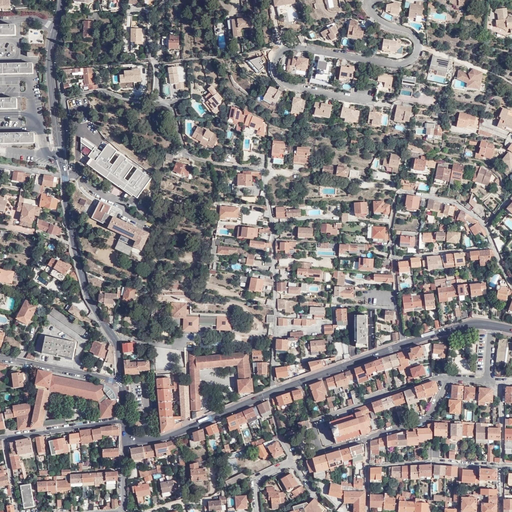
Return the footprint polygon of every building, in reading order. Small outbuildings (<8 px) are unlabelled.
[(0,0),(0,8),(11,8),(10,0),(0,0)] [(387,5),(386,10),(391,11),(391,13),(395,13),(394,16),(393,22),(398,23),(401,3),(396,2),(396,4),(394,4),(395,3),(387,5)] [(287,4),(276,6),(278,16),(282,13),(288,12),(287,4)] [(422,23),(423,10),(418,9),(418,7),(416,7),(416,5),(410,4),(409,20),(416,21),(416,22),(422,23)] [(511,16),(509,17),(508,14),(507,7),(497,9),(495,12),(498,14),(499,20),(497,20),(497,26),(503,29),(508,27),(509,29),(511,28),(511,16)] [(241,28),(253,27),(252,19),(242,19),(242,16),(237,16),(237,20),(233,20),(233,34),(234,34),(239,33),(239,28),(241,28)] [(353,33),(352,35),(358,37),(359,34),(363,35),(364,28),(360,27),(359,29),(357,29),(358,26),(359,22),(354,19),(350,21),(348,33),(353,33)] [(93,21),(85,21),(84,36),(92,37),(93,21)] [(323,37),(327,35),(328,34),(331,39),(332,40),(336,37),(334,35),(337,33),(336,30),(337,30),(334,25),(328,29),(328,28),(320,32),(323,37)] [(0,36),(16,36),(16,26),(8,26),(0,26),(0,36)] [(143,41),(142,41),(143,29),(131,28),(131,41),(135,42),(135,44),(143,44),(143,41)] [(242,36),(241,28),(239,28),(239,33),(234,34),(234,37),(242,36)] [(169,49),(169,48),(179,48),(179,36),(170,36),(162,36),(162,43),(165,44),(165,46),(166,49),(169,49)] [(383,39),(382,48),(388,49),(388,50),(396,52),(396,53),(402,54),(403,46),(401,46),(402,40),(397,39),(396,41),(383,39)] [(449,60),(433,56),(428,73),(446,78),(449,60)] [(289,59),(288,65),(293,65),(297,66),(297,67),(307,69),(309,59),(304,58),(303,60),(302,60),(302,58),(298,57),(298,59),(294,58),(293,59),(289,59)] [(328,62),(324,62),(318,61),(317,69),(320,69),(320,71),(319,72),(319,73),(316,75),(315,79),(320,80),(323,80),(327,81),(328,75),(329,75),(331,65),(327,64),(328,62)] [(0,74),(33,74),(33,64),(26,64),(0,64),(0,74)] [(183,66),(167,68),(169,84),(163,85),(165,98),(176,96),(175,90),(186,88),(183,66)] [(349,67),(349,68),(348,71),(346,70),(346,67),(341,66),(338,80),(344,81),(344,79),(347,79),(347,78),(352,79),(354,68),(349,67)] [(92,73),(91,67),(63,69),(63,71),(65,71),(65,72),(73,72),(73,73),(84,72),(84,79),(88,79),(88,74),(92,73)] [(140,69),(123,70),(123,75),(119,76),(119,88),(134,87),(133,83),(141,82),(140,69)] [(468,74),(458,70),(456,80),(467,84),(467,89),(480,90),(482,73),(472,69),(468,74)] [(385,93),(390,94),(393,76),(378,74),(377,82),(384,83),(383,88),(386,89),(385,93)] [(414,87),(415,78),(403,76),(401,84),(414,87)] [(96,89),(96,84),(93,85),(92,78),(88,79),(84,79),(85,84),(89,84),(89,90),(96,89)] [(208,100),(207,100),(213,108),(212,110),(215,114),(220,109),(217,106),(220,104),(219,102),(223,98),(212,85),(207,88),(210,92),(205,96),(208,100)] [(270,85),(264,96),(272,100),(273,99),(276,100),(281,92),(270,85)] [(0,109),(17,109),(17,99),(10,100),(0,99),(0,109)] [(297,101),(297,99),(293,99),(290,113),(298,114),(299,112),(302,113),(305,101),(300,100),(300,102),(297,101)] [(315,114),(323,116),(324,112),(330,114),(331,106),(331,105),(330,106),(327,106),(327,105),(326,105),(325,105),(323,104),(315,102),(314,107),(316,107),(315,114)] [(243,122),(244,115),(241,114),(242,113),(240,112),(241,109),(235,107),(235,106),(234,105),(234,107),(232,106),(230,118),(234,119),(233,120),(238,121),(243,122)] [(412,108),(399,106),(397,111),(396,111),(395,117),(404,119),(403,120),(409,122),(412,108)] [(359,111),(349,109),(349,111),(346,110),(347,109),(346,109),(342,109),(342,108),(341,108),(340,118),(345,119),(345,117),(350,118),(350,119),(353,119),(353,120),(355,120),(356,116),(358,116),(359,111)] [(502,117),(501,119),(498,126),(511,132),(511,116),(508,114),(509,110),(504,108),(500,116),(502,117)] [(382,116),(377,116),(374,115),(375,113),(369,112),(367,123),(372,124),(376,125),(376,123),(380,124),(382,116)] [(480,126),(480,124),(474,123),(476,115),(459,112),(456,126),(466,128),(466,127),(477,130),(478,126),(480,126)] [(265,123),(265,122),(263,121),(264,119),(249,114),(245,124),(250,125),(250,126),(259,129),(258,133),(265,135),(265,123)] [(426,133),(425,139),(434,140),(434,136),(440,137),(441,137),(442,126),(435,125),(434,129),(426,128),(426,133)] [(213,147),(214,144),(218,138),(218,136),(207,130),(206,131),(201,129),(197,127),(194,132),(198,134),(196,138),(201,141),(201,140),(207,143),(207,144),(212,147),(213,147)] [(0,143),(34,143),(34,133),(27,134),(0,133),(0,143)] [(285,142),(275,141),(275,145),(273,145),(272,153),(274,153),(274,158),(284,159),(285,142)] [(476,150),(475,158),(483,159),(483,155),(492,158),(495,148),(493,148),(494,145),(486,143),(485,144),(480,142),(479,148),(480,148),(479,150),(476,149),(476,150)] [(295,151),(294,164),(306,166),(306,164),(308,164),(310,148),(302,147),(302,148),(298,148),(297,151),(295,151)] [(84,157),(137,193),(142,185),(89,150),(84,157)] [(511,154),(511,155),(509,152),(501,162),(510,169),(511,166),(511,154)] [(383,157),(382,161),(379,161),(377,169),(388,171),(397,172),(400,156),(390,154),(389,158),(383,157)] [(436,160),(427,159),(427,160),(412,158),(412,164),(415,164),(414,169),(426,171),(427,163),(431,163),(430,167),(435,168),(436,160)] [(456,164),(457,162),(454,161),(454,163),(453,168),(450,183),(453,183),(453,179),(461,180),(464,165),(456,164)] [(191,167),(177,162),(174,172),(177,173),(176,176),(183,178),(184,175),(188,177),(191,167)] [(344,167),(345,164),(339,164),(338,167),(324,165),(323,173),(328,174),(328,175),(337,176),(337,175),(347,176),(348,168),(344,167)] [(436,179),(436,183),(448,185),(451,170),(448,169),(448,166),(438,164),(435,179),(436,179)] [(480,166),(481,165),(476,165),(472,177),(477,179),(480,166)] [(487,170),(480,166),(477,179),(476,182),(488,185),(492,174),(487,172),(487,170)] [(361,170),(352,169),(351,169),(350,177),(351,177),(360,178),(361,170)] [(23,172),(14,170),(12,180),(21,182),(23,172)] [(258,179),(262,179),(261,172),(252,172),(251,171),(243,171),(243,174),(238,174),(238,186),(246,186),(252,186),(252,176),(258,176),(258,179)] [(56,187),(57,183),(53,182),(54,177),(44,175),(42,185),(43,185),(52,187),(53,186),(56,187)] [(406,182),(405,189),(415,191),(416,183),(406,182)] [(40,185),(34,184),(32,191),(38,192),(39,192),(40,185)] [(99,200),(85,191),(79,199),(94,209),(99,200)] [(46,197),(47,194),(42,193),(41,193),(40,200),(40,205),(55,209),(57,200),(46,197)] [(420,198),(407,195),(406,206),(407,207),(407,210),(417,211),(417,208),(418,209),(420,198)] [(440,201),(429,199),(427,207),(428,207),(427,213),(428,214),(435,215),(443,217),(443,211),(438,210),(440,201)] [(111,217),(107,215),(111,207),(100,201),(91,219),(106,227),(111,217)] [(367,216),(366,202),(355,203),(356,216),(367,216)] [(390,205),(384,205),(384,202),(374,202),(375,212),(384,212),(384,213),(385,215),(389,215),(390,213),(390,211),(390,205)] [(453,204),(444,202),(443,204),(446,205),(445,213),(453,215),(454,210),(457,211),(458,207),(456,205),(453,204)] [(23,212),(20,225),(31,228),(34,215),(38,216),(39,208),(24,204),(19,203),(18,206),(18,207),(18,211),(23,212)] [(238,209),(232,208),(226,208),(226,206),(224,206),(224,208),(221,207),(220,220),(226,220),(226,217),(238,218),(238,209)] [(286,217),(286,211),(286,207),(276,207),(276,217),(286,217)] [(131,215),(119,208),(117,212),(129,218),(131,215)] [(467,213),(460,209),(458,212),(459,213),(457,220),(463,222),(463,221),(469,232),(470,232),(465,220),(466,217),(467,213)] [(478,221),(467,213),(466,217),(475,224),(470,227),(475,235),(481,231),(483,233),(484,236),(487,234),(486,230),(480,223),(478,221)] [(114,235),(111,242),(110,243),(116,246),(117,244),(119,240),(142,251),(149,234),(113,217),(108,228),(122,234),(120,238),(114,235)] [(61,229),(38,219),(37,225),(37,227),(56,235),(56,234),(58,235),(61,229)] [(337,234),(337,228),(329,227),(329,224),(322,223),(322,232),(331,232),(331,234),(337,234)] [(239,227),(238,229),(238,238),(241,239),(242,238),(242,237),(253,238),(253,237),(257,237),(258,229),(243,228),(239,227)] [(390,240),(390,236),(387,236),(387,234),(386,234),(386,227),(373,227),(372,238),(373,238),(373,241),(384,241),(384,240),(390,240)] [(298,237),(312,238),(313,228),(298,228),(298,237)] [(414,232),(402,231),(401,236),(400,243),(409,243),(409,244),(415,244),(415,236),(414,236),(414,232)] [(421,237),(420,248),(425,248),(425,241),(432,242),(432,240),(433,232),(433,231),(429,231),(429,233),(424,233),(423,234),(421,234),(421,237)] [(434,240),(444,241),(445,233),(433,232),(432,240),(434,240)] [(445,233),(444,241),(446,241),(446,242),(457,243),(457,239),(459,239),(459,234),(445,233)] [(286,243),(276,242),(276,253),(289,254),(289,246),(289,243),(286,243)] [(501,242),(497,247),(499,253),(505,246),(501,242)] [(340,244),(339,253),(345,253),(345,251),(358,251),(358,245),(340,244)] [(245,249),(219,246),(218,253),(236,256),(237,253),(242,254),(244,256),(246,256),(248,257),(247,263),(254,264),(255,255),(244,253),(245,249)] [(491,249),(479,251),(481,266),(492,265),(491,257),(495,257),(493,251),(492,250),(491,249)] [(469,252),(470,258),(471,260),(479,259),(480,266),(481,266),(479,251),(478,251),(469,252)] [(463,253),(454,254),(456,265),(456,266),(465,265),(463,253)] [(453,254),(442,255),(445,268),(456,266),(456,265),(454,254),(453,254)] [(441,255),(427,257),(427,260),(428,266),(428,270),(438,269),(438,266),(443,265),(444,268),(445,268),(442,255),(441,255)] [(62,282),(73,265),(60,259),(59,258),(55,256),(55,257),(53,256),(52,258),(49,256),(47,259),(50,260),(48,263),(54,268),(50,274),(62,282)] [(411,258),(412,267),(412,268),(420,267),(420,257),(419,258),(411,258)] [(373,270),(374,259),(360,258),(359,269),(373,270)] [(410,258),(407,259),(408,261),(398,262),(400,276),(411,275),(412,275),(413,275),(410,258)] [(298,268),(287,267),(287,270),(298,271),(298,274),(307,275),(307,276),(315,277),(315,280),(320,280),(321,270),(298,269),(298,268)] [(0,275),(0,280),(12,282),(14,271),(1,269),(0,275)] [(78,279),(77,276),(72,273),(70,277),(80,283),(78,279)] [(393,281),(393,275),(370,273),(370,279),(386,280),(386,282),(389,283),(390,280),(393,281)] [(263,285),(273,287),(272,280),(264,278),(264,277),(260,277),(260,279),(240,276),(240,279),(241,279),(241,281),(251,282),(249,290),(262,292),(263,285)] [(457,279),(447,281),(446,281),(448,297),(456,296),(455,286),(453,286),(453,287),(451,287),(451,284),(457,283),(457,279)] [(448,297),(446,281),(445,281),(446,287),(444,287),(438,288),(439,302),(448,301),(448,297)] [(286,282),(277,282),(278,291),(286,291),(286,282)] [(487,294),(485,283),(470,285),(472,296),(487,294)] [(136,287),(125,285),(125,287),(123,286),(121,294),(124,295),(123,300),(133,303),(136,287)] [(469,295),(468,285),(458,286),(459,296),(469,295)] [(511,290),(511,288),(511,287),(508,288),(502,287),(502,286),(500,286),(498,285),(497,286),(496,289),(497,290),(499,290),(497,298),(497,302),(507,304),(509,291),(511,292),(511,290)] [(344,296),(353,297),(354,287),(348,287),(348,290),(346,289),(344,289),(344,287),(336,286),(335,294),(344,295),(344,296)] [(300,295),(300,287),(288,287),(288,295),(300,295)] [(115,300),(118,300),(118,297),(118,294),(112,294),(112,290),(109,290),(109,294),(105,293),(105,291),(100,291),(100,296),(99,296),(99,300),(100,300),(100,303),(105,303),(105,307),(114,307),(115,300)] [(426,307),(435,306),(434,294),(429,294),(429,292),(426,292),(426,291),(424,291),(426,307)] [(414,308),(422,307),(421,295),(416,296),(413,296),(414,308)] [(412,296),(403,297),(404,309),(414,308),(413,296),(412,296)] [(402,312),(414,311),(414,308),(404,309),(403,297),(401,298),(402,312)] [(278,299),(278,309),(285,309),(285,312),(291,312),(291,306),(294,306),(296,306),(297,300),(278,299)] [(20,312),(17,311),(15,315),(15,316),(17,317),(17,318),(28,324),(37,306),(26,300),(20,312)] [(186,308),(187,308),(187,303),(172,303),(171,305),(184,306),(184,316),(174,315),(174,313),(171,313),(171,318),(183,318),(183,331),(198,332),(198,325),(212,325),(212,323),(196,323),(196,329),(186,329),(186,316),(187,316),(187,314),(186,314),(186,308)] [(84,314),(71,305),(67,312),(80,320),(84,314)] [(184,306),(171,305),(171,313),(174,313),(174,315),(184,316),(184,306)] [(324,317),(325,308),(310,307),(310,314),(315,314),(315,317),(324,317)] [(82,336),(85,330),(53,308),(48,314),(82,336)] [(229,328),(229,316),(194,315),(194,309),(187,308),(186,308),(186,314),(187,314),(187,316),(186,316),(186,329),(196,329),(196,323),(212,323),(212,325),(216,326),(219,326),(219,327),(229,328)] [(348,325),(346,308),(337,309),(337,325),(348,325)] [(398,320),(397,312),(385,311),(385,319),(393,320),(398,320)] [(367,347),(368,315),(356,315),(356,347),(367,347)] [(231,316),(229,316),(229,328),(219,327),(219,326),(216,326),(216,330),(231,330),(231,316)] [(333,328),(333,325),(325,326),(325,333),(333,333),(333,328)] [(72,360),(76,343),(45,336),(42,354),(72,360)] [(277,339),(276,350),(287,350),(288,341),(295,340),(295,338),(277,339)] [(499,338),(496,358),(504,359),(506,342),(507,339),(499,338)] [(310,349),(311,352),(326,351),(325,339),(310,340),(310,343),(308,343),(308,349),(310,349)] [(105,358),(108,350),(104,349),(105,347),(103,346),(104,345),(93,341),(90,351),(94,353),(96,353),(95,355),(105,358)] [(123,343),(124,352),(133,352),(133,346),(137,346),(137,342),(132,341),(132,343),(123,343)] [(510,363),(511,348),(511,342),(506,342),(504,359),(496,358),(496,361),(510,363)] [(427,352),(431,351),(431,343),(411,349),(412,352),(408,354),(411,360),(428,354),(427,352)] [(114,351),(114,348),(109,344),(107,348),(108,349),(108,350),(105,358),(105,359),(107,360),(106,362),(115,365),(114,351)] [(439,357),(444,357),(444,354),(445,354),(445,346),(440,346),(440,345),(434,344),(433,353),(440,354),(439,357)] [(37,353),(30,350),(26,358),(34,360),(37,353)] [(253,351),(253,363),(255,363),(255,360),(261,360),(261,351),(254,352),(254,351),(253,351)] [(402,369),(404,369),(407,368),(407,370),(410,369),(406,351),(397,354),(401,366),(398,367),(400,371),(402,371),(402,369)] [(250,380),(248,352),(198,357),(198,352),(189,352),(192,411),(201,410),(199,368),(238,365),(239,380),(238,380),(239,393),(253,392),(252,380),(250,380)] [(397,354),(389,356),(392,366),(393,368),(393,369),(398,367),(401,366),(397,354)] [(389,356),(382,359),(384,369),(392,366),(389,356)] [(126,375),(139,374),(139,371),(139,362),(130,362),(130,359),(125,360),(126,375)] [(311,371),(326,366),(325,359),(309,362),(311,371)] [(382,359),(374,361),(377,371),(384,369),(382,359)] [(139,362),(139,371),(150,370),(149,361),(139,362)] [(374,361),(365,365),(367,374),(372,372),(373,375),(378,374),(377,371),(374,361)] [(253,363),(254,368),(257,367),(258,374),(267,374),(267,363),(255,363),(253,363)] [(365,365),(355,369),(358,384),(369,380),(367,374),(365,365)] [(422,365),(411,370),(414,378),(425,374),(422,365)] [(286,366),(275,368),(277,378),(288,376),(287,370),(286,366)] [(355,369),(345,372),(348,384),(355,382),(358,389),(360,389),(358,384),(355,369)] [(52,373),(39,371),(37,383),(32,382),(31,388),(40,389),(32,428),(66,423),(65,418),(44,421),(49,390),(100,401),(102,418),(116,415),(116,406),(114,396),(112,392),(109,389),(105,387),(52,376),(52,373)] [(345,372),(334,376),(337,385),(337,388),(348,385),(348,384),(345,372)] [(28,373),(26,373),(21,374),(20,373),(12,374),(14,388),(27,387),(27,388),(30,388),(28,373)] [(334,376),(326,379),(328,388),(337,385),(334,376)] [(169,378),(157,379),(158,390),(170,389),(170,387),(169,378)] [(322,381),(307,386),(307,388),(310,387),(311,388),(310,388),(312,396),(313,395),(315,402),(325,398),(323,392),(326,391),(322,381)] [(422,386),(426,398),(432,396),(428,404),(430,405),(437,390),(435,382),(432,382),(422,386)] [(189,383),(179,383),(179,388),(179,391),(180,401),(180,406),(181,416),(182,422),(190,419),(190,416),(190,415),(189,383)] [(422,386),(415,388),(419,401),(421,401),(421,399),(426,398),(422,386)] [(463,386),(453,386),(452,398),(462,398),(463,386)] [(475,399),(475,391),(476,386),(472,386),(471,387),(465,387),(464,400),(470,401),(470,398),(475,399)] [(30,388),(27,388),(24,389),(25,399),(27,398),(27,404),(22,405),(21,398),(13,399),(14,403),(17,403),(17,404),(13,404),(13,406),(7,407),(7,411),(5,411),(5,413),(5,418),(17,417),(19,430),(31,428),(31,403),(30,388)] [(404,392),(407,405),(419,401),(415,388),(404,392)] [(479,388),(479,391),(479,399),(478,405),(484,405),(484,402),(492,402),(493,391),(491,389),(479,388)] [(170,389),(158,390),(159,403),(171,402),(170,389)] [(300,389),(292,392),(294,400),(303,398),(300,389)] [(280,406),(292,402),(289,393),(272,399),(273,405),(277,404),(278,404),(279,406),(280,406)] [(402,393),(391,396),(394,406),(405,402),(402,393)] [(363,401),(362,396),(356,398),(352,399),(353,404),(363,401)] [(391,396),(381,400),(384,409),(394,406),(391,396)] [(381,400),(371,403),(374,413),(384,409),(381,400)] [(461,401),(449,400),(449,406),(450,406),(450,413),(460,414),(461,401)] [(257,405),(263,417),(271,414),(267,401),(257,405)] [(171,402),(159,403),(160,418),(172,417),(171,402)] [(354,411),(355,414),(361,411),(363,412),(365,413),(369,412),(372,419),(376,417),(376,416),(374,413),(371,403),(355,409),(354,411)] [(256,415),(246,420),(248,423),(259,418),(255,406),(252,407),(256,415)] [(252,407),(242,411),(245,420),(246,420),(256,415),(252,407)] [(242,411),(235,415),(238,425),(246,422),(245,420),(242,411)] [(361,411),(355,414),(328,423),(335,442),(361,433),(361,435),(369,432),(370,431),(370,429),(369,427),(368,427),(369,424),(370,422),(369,419),(367,417),(365,417),(363,417),(365,415),(365,413),(363,412),(361,411)] [(231,430),(239,427),(238,425),(235,415),(227,418),(231,430)] [(172,417),(160,418),(161,434),(182,426),(182,425),(182,422),(181,416),(172,417)] [(297,422),(299,428),(300,431),(310,428),(311,428),(309,420),(297,422)] [(450,421),(445,421),(445,424),(435,424),(434,435),(446,436),(447,425),(449,425),(450,421)] [(457,421),(454,421),(454,424),(451,424),(451,438),(462,439),(462,435),(463,422),(461,422),(460,422),(460,424),(457,424),(457,421)] [(476,423),(473,423),(470,422),(470,425),(467,425),(467,422),(463,422),(462,435),(470,435),(470,439),(476,439),(476,426),(476,423)] [(210,436),(219,432),(216,423),(214,424),(206,427),(210,436)] [(418,439),(422,439),(431,438),(432,423),(427,424),(427,428),(417,429),(418,439)] [(476,426),(476,439),(488,440),(488,426),(481,426),(481,423),(476,423),(476,426)] [(501,425),(500,424),(496,424),(496,429),(492,428),(492,424),(488,424),(488,426),(488,440),(501,440),(501,425)] [(114,426),(100,428),(101,430),(101,436),(106,435),(107,438),(113,438),(113,435),(119,435),(119,428),(114,428),(114,426)] [(406,431),(407,444),(418,444),(418,442),(418,439),(417,429),(417,427),(413,429),(413,432),(408,432),(408,430),(406,431)] [(284,433),(285,437),(293,434),(300,431),(299,428),(284,433)] [(92,429),(79,431),(80,434),(81,444),(93,442),(93,439),(92,431),(92,429)] [(196,442),(200,441),(205,440),(203,429),(193,433),(195,440),(190,441),(191,448),(196,447),(196,445),(196,442)] [(101,430),(92,431),(93,439),(101,438),(101,436),(101,430)] [(398,433),(396,433),(397,445),(407,444),(406,431),(402,432),(402,435),(398,435),(398,433)] [(396,433),(387,436),(388,446),(388,449),(391,449),(391,446),(397,445),(396,433)] [(70,444),(77,443),(78,448),(82,447),(81,444),(80,434),(69,435),(70,444)] [(255,441),(256,445),(262,442),(266,441),(265,438),(264,434),(262,434),(263,439),(255,441)] [(70,451),(70,448),(70,444),(69,435),(64,436),(64,439),(50,442),(52,455),(70,451)] [(43,436),(35,438),(38,452),(44,452),(44,447),(44,442),(43,436)] [(387,436),(378,439),(378,447),(387,446),(388,446),(387,436)] [(32,452),(30,438),(16,440),(18,454),(10,455),(13,470),(22,468),(21,467),(20,463),(22,463),(22,460),(20,461),(18,455),(32,452)] [(378,447),(378,439),(370,441),(370,453),(376,453),(376,454),(379,454),(378,450),(378,447)] [(18,454),(16,440),(8,442),(10,455),(18,454)] [(166,443),(169,451),(176,449),(174,440),(166,443)] [(262,442),(263,443),(265,448),(268,447),(274,458),(283,453),(276,442),(274,443),(272,440),(266,441),(262,442)] [(157,457),(169,455),(169,451),(166,443),(155,445),(157,457)] [(263,444),(255,447),(261,458),(262,457),(263,459),(266,458),(265,456),(268,455),(263,444)] [(362,444),(349,448),(353,458),(353,465),(354,465),(354,461),(363,459),(363,462),(365,462),(365,456),(363,457),(362,453),(364,452),(362,444)] [(488,453),(487,461),(492,462),(493,449),(496,449),(496,446),(488,445),(488,453)] [(153,446),(143,447),(145,458),(155,457),(153,446)] [(224,457),(225,473),(229,473),(237,472),(236,457),(254,451),(258,459),(261,458),(255,447),(224,457)] [(104,460),(118,459),(118,456),(119,448),(113,449),(103,449),(104,460)] [(349,448),(339,451),(343,461),(353,458),(349,448)] [(339,451),(326,455),(330,468),(331,473),(335,472),(334,467),(342,464),(343,461),(339,451)] [(273,466),(268,455),(265,456),(266,458),(263,459),(268,468),(273,466)] [(313,471),(313,477),(332,483),(332,480),(325,479),(323,471),(322,471),(321,470),(330,468),(326,455),(313,459),(316,470),(313,471)] [(177,460),(172,462),(172,463),(173,465),(180,463),(178,456),(177,460)] [(210,460),(207,460),(207,463),(219,462),(220,474),(223,474),(224,474),(225,473),(223,459),(210,460)] [(313,459),(306,461),(310,472),(313,471),(316,470),(313,459)] [(157,466),(157,469),(158,474),(174,469),(173,465),(172,463),(168,464),(168,467),(162,469),(161,466),(160,465),(157,466)] [(193,464),(190,465),(192,481),(206,480),(205,468),(198,469),(197,463),(193,464)] [(431,479),(431,465),(431,464),(420,465),(420,478),(420,479),(431,479)] [(420,478),(420,465),(411,466),(410,477),(410,478),(420,478)] [(440,478),(445,478),(445,466),(434,465),(434,474),(440,475),(440,478)] [(257,474),(262,471),(260,466),(254,468),(257,474)] [(402,466),(392,467),(392,468),(392,471),(392,474),(390,474),(390,479),(397,479),(397,483),(402,483),(402,478),(402,466)] [(411,466),(402,466),(402,478),(410,477),(411,466)] [(456,476),(456,467),(445,466),(445,478),(450,478),(450,475),(456,476)] [(141,477),(148,476),(147,472),(146,467),(139,469),(141,477)] [(462,470),(462,467),(458,467),(458,480),(458,482),(477,483),(477,477),(475,477),(475,471),(462,470)] [(381,479),(381,468),(370,469),(370,479),(381,479)] [(478,483),(496,483),(497,472),(496,471),(495,470),(478,469),(478,483)] [(105,473),(106,481),(106,485),(117,484),(117,472),(105,473)] [(82,474),(83,483),(95,482),(95,477),(97,477),(97,473),(82,474)] [(95,477),(95,482),(106,481),(105,473),(97,473),(97,477),(95,477)] [(291,473),(282,479),(288,490),(298,484),(291,473)] [(71,475),(71,483),(83,483),(82,474),(71,475)] [(225,482),(227,487),(245,479),(242,474),(228,480),(225,482)] [(57,481),(57,491),(71,490),(71,487),(71,483),(71,475),(65,476),(65,480),(57,481)] [(10,484),(8,476),(0,477),(0,489),(2,489),(2,486),(10,484)] [(49,482),(49,477),(46,477),(47,491),(57,491),(57,481),(57,476),(54,477),(54,481),(49,482)] [(47,491),(46,477),(44,477),(45,482),(40,482),(40,478),(37,478),(38,492),(47,491)] [(353,484),(353,488),(359,489),(361,489),(362,486),(362,478),(353,478),(353,479),(353,484)] [(174,484),(173,481),(161,483),(164,497),(172,495),(172,493),(177,492),(175,483),(174,484)] [(136,493),(138,502),(143,501),(142,496),(150,495),(148,482),(144,483),(144,482),(139,483),(139,486),(132,487),(134,493),(136,493)] [(35,506),(30,484),(21,486),(26,508),(35,506)] [(344,498),(344,492),(344,491),(340,490),(341,486),(331,484),(329,495),(344,498)] [(295,499),(302,496),(301,494),(305,491),(302,486),(291,492),(293,496),(291,497),(292,499),(294,498),(295,499)] [(286,497),(283,492),(279,492),(279,491),(274,492),(274,488),(266,488),(266,492),(268,492),(268,497),(271,497),(271,500),(272,509),(277,508),(277,503),(283,503),(283,497),(286,497)] [(365,503),(365,492),(344,492),(344,498),(344,503),(353,503),(365,503)] [(380,495),(370,495),(369,507),(383,507),(384,493),(381,493),(380,495)] [(388,498),(389,494),(386,493),(384,493),(383,507),(383,508),(394,509),(395,499),(388,498)] [(472,497),(472,494),(461,494),(460,511),(475,511),(476,498),(472,497)] [(487,503),(496,503),(496,495),(478,495),(478,498),(484,498),(485,496),(486,496),(486,498),(488,499),(487,503)] [(210,511),(216,511),(221,511),(222,511),(223,511),(222,506),(222,504),(226,503),(226,497),(226,496),(222,497),(220,497),(220,501),(218,501),(218,503),(216,503),(216,501),(209,502),(209,506),(210,511)] [(236,497),(237,509),(248,508),(247,496),(236,497)] [(399,500),(397,511),(414,511),(415,498),(410,497),(407,497),(407,499),(410,499),(410,502),(402,501),(403,496),(401,496),(399,496),(399,500)] [(415,498),(414,511),(430,511),(431,500),(427,500),(427,502),(428,502),(428,504),(427,504),(427,503),(419,502),(419,499),(415,498)] [(289,511),(323,511),(326,510),(321,505),(314,499),(309,504),(307,503),(293,507),(294,511),(291,511),(290,511),(289,511)] [(444,511),(455,511),(456,509),(448,509),(448,507),(447,506),(447,501),(445,501),(444,511)] [(364,511),(365,503),(353,503),(353,511),(364,511)] [(480,511),(495,511),(496,503),(487,503),(480,503),(480,511)]
